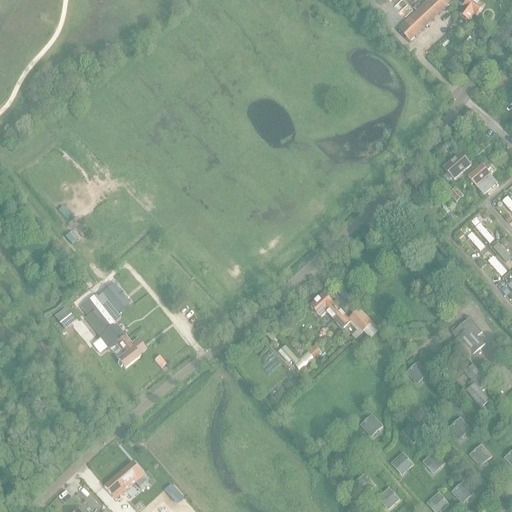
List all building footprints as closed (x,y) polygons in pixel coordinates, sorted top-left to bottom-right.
[(430,0),(399,30),(411,43),(452,4),(449,0),(430,0)] [(488,8),(473,0),(458,0),(455,5),(463,9),(459,16),(471,22),(475,16),(482,20),(488,8)] [(445,168),(456,180),(472,165),(471,164),(462,153),(445,168)] [(468,178),(485,196),(498,184),(487,172),(491,168),(486,162),(468,178)] [(448,194),(457,203),(466,195),(457,186),(448,194)] [(434,195),(420,207),(424,212),(432,204),(434,206),(437,204),(435,201),(438,199),(434,195)] [(502,202),(511,212),(511,202),(508,197),(502,202)] [(494,240),(480,224),(476,228),(490,244),(494,240)] [(467,237),(480,251),(485,247),(472,233),(467,237)] [(493,248),(507,264),(511,259),(503,249),(504,248),(502,245),(500,246),(498,244),(493,248)] [(507,272),(494,257),(488,262),(501,277),(507,272)] [(118,313),(129,305),(114,286),(103,294),(101,292),(95,297),(81,307),(112,346),(122,339),(129,347),(126,349),(128,352),(119,359),(127,369),(141,357),(140,355),(147,350),(138,339),(131,344),(125,336),(126,336),(116,323),(122,318),(118,313)] [(335,305),(334,305),(324,294),(310,307),(321,318),(327,313),(343,331),(352,323),(335,305)] [(351,318),(370,338),(379,329),(360,309),(351,318)] [(59,321),(65,329),(76,321),(69,313),(59,321)] [(467,392),(482,408),(489,401),(482,393),(484,391),(483,389),(488,384),(480,375),(483,372),(481,371),(488,365),(479,355),(481,353),(479,351),(485,346),(477,338),(483,333),(470,319),(453,334),(458,339),(453,344),(474,366),(465,374),(475,385),(467,392)] [(266,335),(272,342),(280,335),(273,329),(266,335)] [(281,349),(295,364),(299,361),(285,346),(281,349)] [(322,355),(314,346),(307,352),(315,361),(322,355)] [(156,360),(162,368),(167,364),(161,356),(156,360)] [(426,377),(426,378),(430,374),(419,362),(407,373),(411,377),(413,375),(420,382),(426,377)] [(494,415),(511,434),(511,432),(511,424),(500,411),(494,415)] [(379,430),(380,431),(384,427),(372,415),(361,426),(365,431),(366,429),(373,436),(379,430)] [(468,433),(468,434),(472,430),(461,418),(449,429),(453,433),(455,431),(462,438),(468,433)] [(410,440),(414,444),(426,434),(416,421),(411,425),(412,427),(405,433),(411,439),(410,440)] [(488,460),(489,461),(492,457),(481,445),(470,456),(474,460),(475,459),(482,466),(488,460)] [(342,465),(346,470),(357,459),(348,448),(344,452),(345,453),(338,459),(343,464),(342,465)] [(441,466),(442,467),(446,464),(435,452),(424,463),(428,467),(429,466),(434,472),(441,466)] [(408,468),(409,469),(413,466),(403,454),(392,464),(395,469),(396,468),(401,474),(408,468)] [(104,486),(116,500),(144,476),(132,462),(104,486)] [(359,491),(364,497),(376,486),(365,474),(361,478),(362,480),(356,485),(360,490),(359,491)] [(471,497),(472,498),(476,494),(464,482),(454,493),(458,497),(459,496),(465,502),(471,497)] [(179,510),(184,506),(166,484),(157,491),(171,508),(174,504),(179,510)] [(395,503),(397,504),(401,500),(390,488),(378,499),(382,503),(383,502),(389,508),(395,503)] [(126,506),(131,511),(147,511),(154,507),(142,492),(126,506)] [(438,511),(444,508),(445,509),(449,506),(439,494),(427,504),(431,508),(432,507),(436,511),(438,511)]
